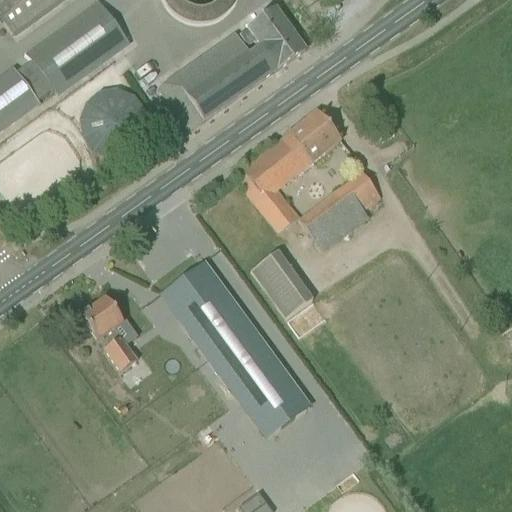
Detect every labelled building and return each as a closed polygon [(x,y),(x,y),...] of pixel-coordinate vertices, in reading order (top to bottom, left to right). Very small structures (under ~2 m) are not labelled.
[(0,0),(0,21),(12,38),(63,0),(0,0)] [(100,8),(28,60),(55,97),(127,45),(100,8)] [(158,91),(188,135),(237,101),(276,74),(305,54),(275,12),(247,32),(239,38),(247,50),(255,44),(260,50),(248,58),(235,38),(158,91)] [(0,136),(39,108),(37,106),(15,76),(13,73),(0,82),(0,136)] [(68,123),(96,157),(145,118),(118,84),(68,123)] [(245,179),(237,186),(278,237),(299,222),(276,194),(293,180),(294,181),(308,170),(309,171),(312,168),(311,167),(340,144),(316,115),(241,174),(245,179)] [(299,225),(321,255),(367,221),(362,214),(379,201),(361,177),(318,210),(299,225)] [(283,322),(311,302),(277,253),(249,273),(283,322)] [(182,326),(267,443),(306,415),(201,272),(185,283),(204,309),(182,326)] [(191,495),(227,469),(235,463),(219,439),(215,441),(166,373),(150,385),(125,350),(138,341),(127,324),(122,327),(104,302),(79,320),(97,345),(99,344),(105,353),(103,354),(146,414),(137,421),(173,472),(191,495)]
